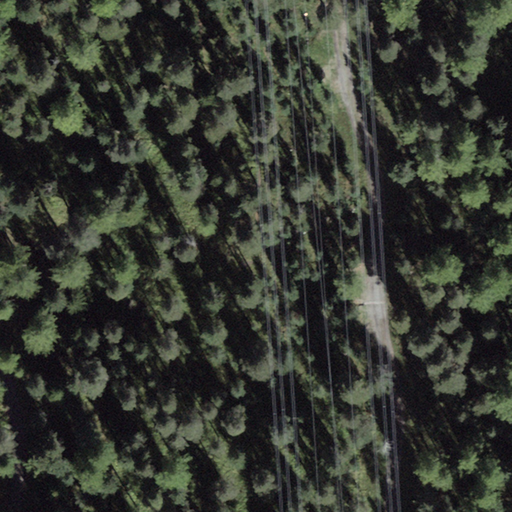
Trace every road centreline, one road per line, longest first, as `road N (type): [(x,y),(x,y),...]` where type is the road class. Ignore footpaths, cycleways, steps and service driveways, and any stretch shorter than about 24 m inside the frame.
road 1 (track): [(347,0),(389,370),(387,511)]
road 2 (track): [(0,364),(10,382),(20,511)]
